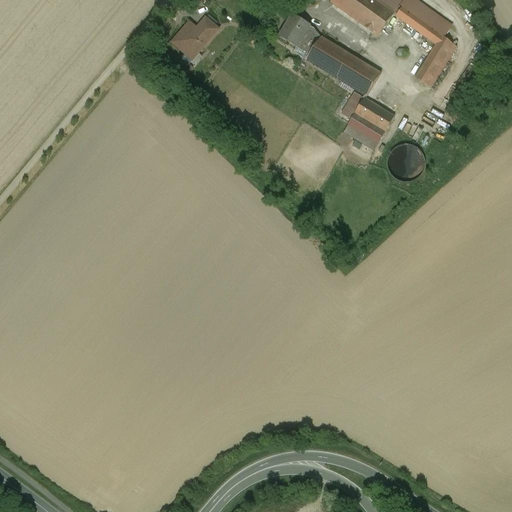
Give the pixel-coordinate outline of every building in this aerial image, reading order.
[(374,0),(333,0),(331,4),(378,38),(395,14),(374,0)] [(402,5),(395,0),(374,0),(395,14),(402,5)] [(440,35),(403,8),(397,16),(437,45),(416,80),(432,89),(457,48),(439,35),(440,35)] [(310,27),(293,17),(280,38),(297,48),(298,45),(311,54),(321,39),(312,34),(314,30),(310,27)] [(219,30),(206,19),(197,30),(197,31),(197,32),(200,34),(201,34),(204,31),(212,38),(219,30)] [(197,30),(189,24),(174,42),(182,49),(182,52),(186,55),(183,59),(183,61),(190,66),(199,55),(199,54),(202,50),(202,48),(207,42),(208,43),(212,38),(204,31),(201,34),(200,34),(197,32),(197,31),(197,30)] [(381,75),(321,39),(311,54),(307,61),(367,98),(381,75)] [(385,111),(365,99),(350,125),(344,134),(374,152),(395,117),(385,111)] [(398,113),(388,107),(385,111),(395,117),(398,113)] [(407,150),(404,150),(401,150),(399,151),(396,152),(394,153),(392,155),(391,156),(390,157),(388,159),(387,162),(386,164),(386,166),(386,167),(386,170),(386,171),(387,173),(388,175),(389,177),(391,180),(393,182),(396,183),(398,184),(400,185),(402,185),(405,185),(408,185),(410,184),(412,183),(415,182),(417,180),(418,179),(419,178),(420,176),(421,174),(422,172),(423,170),(423,167),(423,166),(422,164),(422,163),(421,160),(420,158),(418,156),(416,155),(415,154),(413,152),(412,152),(410,151),(407,150)]
